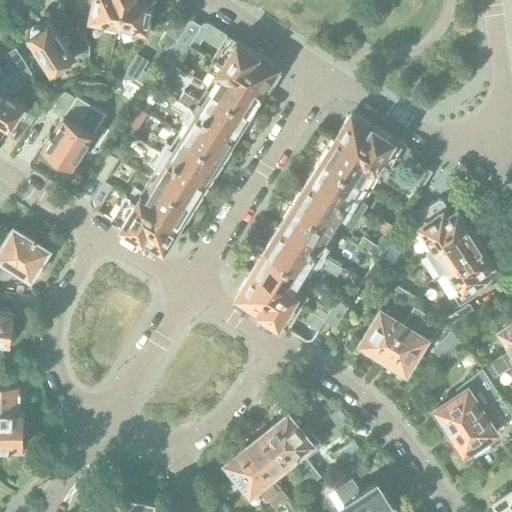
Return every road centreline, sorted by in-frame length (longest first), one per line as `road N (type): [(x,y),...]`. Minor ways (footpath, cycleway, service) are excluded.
road 1 (residential): [(189,290),(324,72)]
road 2 (residential): [(452,511),(391,422),(335,376),(274,342)]
road 3 (residential): [(100,235),(62,301),(52,355),(63,387),(107,423)]
road 4 (residential): [(496,144),(423,133),(324,72)]
road 5 (residential): [(107,423),(189,290)]
road 6 (residential): [(496,144),(506,84),(495,0)]
road 7 (residential): [(186,444),(224,420),(274,342)]
road 8 (residential): [(324,72),(222,0)]
